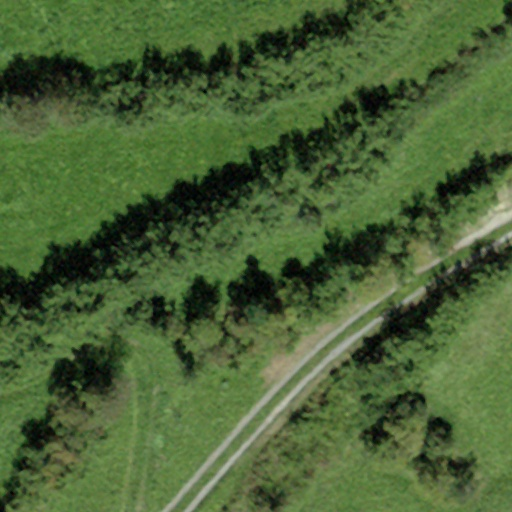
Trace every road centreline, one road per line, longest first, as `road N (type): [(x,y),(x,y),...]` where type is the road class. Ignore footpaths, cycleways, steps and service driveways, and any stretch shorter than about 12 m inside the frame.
road 1 (track): [(152,511),(323,320),(511,201)]
road 2 (track): [(0,361),(124,298),(173,286),(128,402),(112,511)]
